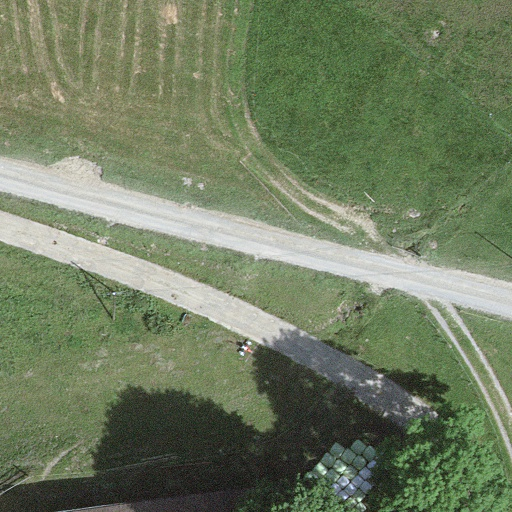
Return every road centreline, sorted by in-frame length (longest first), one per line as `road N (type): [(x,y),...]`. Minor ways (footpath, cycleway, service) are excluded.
road 1 (unclassified): [(0,170),(511,303)]
road 2 (track): [(423,282),(511,436)]
